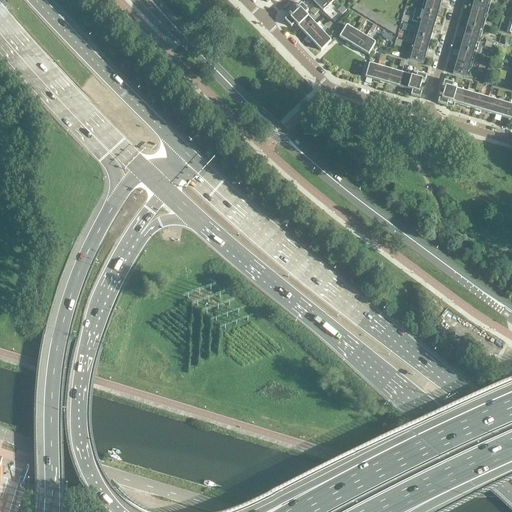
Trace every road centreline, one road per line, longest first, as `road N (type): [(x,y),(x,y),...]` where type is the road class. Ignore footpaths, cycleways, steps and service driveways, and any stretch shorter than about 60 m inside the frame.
road 1 (trunk): [(511,428),(189,156)]
road 2 (trunk): [(199,223),(511,483)]
road 3 (motorway): [(117,197),(86,257),(59,339),(51,511)]
road 4 (motorway): [(119,511),(88,471),(78,411),(97,314),(137,233)]
road 5 (tertiary): [(244,511),(0,433)]
road 6 (motorway): [(511,405),(299,511)]
road 7 (trunk): [(189,156),(35,0)]
road 8 (tertiary): [(473,285),(315,165)]
road 9 (residential): [(425,113),(329,87),(265,20)]
road 10 (motorway): [(396,500),(511,445)]
